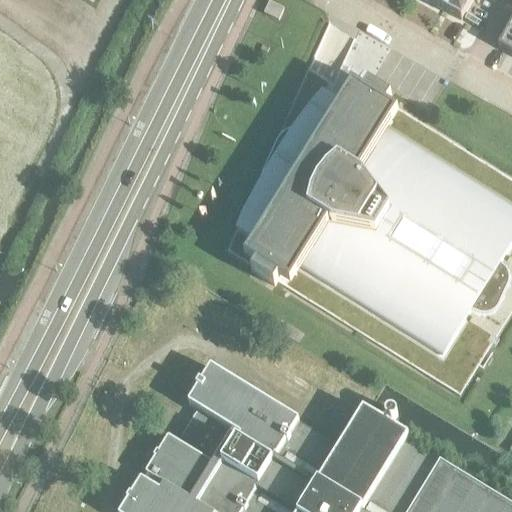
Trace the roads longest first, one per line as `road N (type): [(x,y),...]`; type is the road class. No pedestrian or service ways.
road 1 (primary): [(0,493),(163,157),(182,92)]
road 2 (primary): [(182,92),(0,429)]
